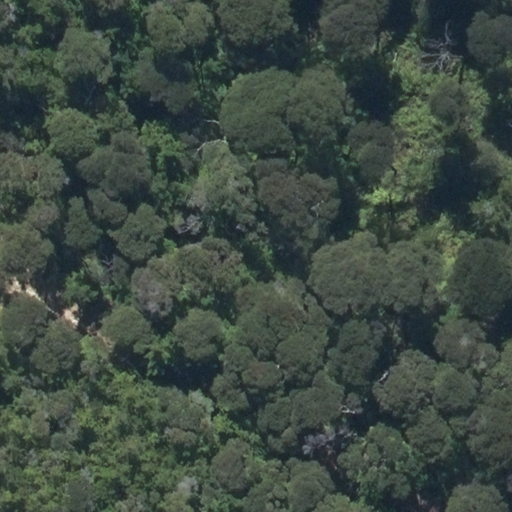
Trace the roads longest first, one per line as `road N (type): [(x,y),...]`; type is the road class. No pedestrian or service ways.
road 1 (track): [(511,432),(462,490),(221,511)]
road 2 (track): [(211,511),(0,297)]
